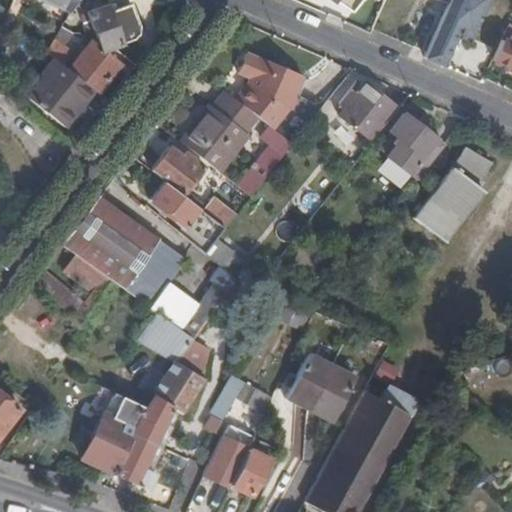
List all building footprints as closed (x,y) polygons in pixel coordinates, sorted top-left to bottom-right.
[(66,19),(73,7),(55,0),(23,0),(24,0),(66,19)] [(334,0),(352,12),(360,0),(334,0)] [(476,26),(482,10),(459,0),(450,0),(445,13),(476,26)] [(91,21),(102,52),(133,41),(139,28),(131,4),(108,13),(106,6),(87,13),(88,15),(82,17),(84,23),(91,21)] [(433,37),(443,13),(429,7),(419,31),(433,37)] [(445,13),(424,59),(442,66),(457,32),(471,38),(476,26),(445,13)] [(72,34),(61,28),(45,53),(55,61),(64,68),(74,55),(63,48),(72,34)] [(511,45),(502,41),(493,60),(511,68),(511,45)] [(92,90),(96,93),(119,65),(102,52),(91,43),(68,71),(92,90)] [(271,128),(273,129),(290,107),(303,76),(258,56),(256,59),(245,54),(237,73),(250,79),(248,85),(236,100),(259,118),(271,128)] [(84,101),(92,90),(68,71),(64,68),(55,61),(27,98),(65,128),(86,102),(84,101)] [(0,85),(0,93),(19,108),(27,98),(4,80),(0,85)] [(369,139),(394,107),(365,84),(354,96),(349,92),(339,104),(344,109),(339,116),(369,139)] [(236,100),(225,93),(213,108),(246,134),(259,118),(236,100)] [(209,105),(180,142),(220,174),(249,137),(246,134),(213,108),(209,105)] [(426,169),(444,146),(405,115),(389,133),(397,139),(393,144),(395,146),(386,157),(407,173),(417,161),(426,169)] [(250,198),(293,145),(273,129),(271,128),(262,139),(270,146),(237,188),(250,198)] [(169,147),(151,170),(182,195),(203,167),(185,153),(182,158),(169,147)] [(482,179),(491,162),(465,148),(455,166),(414,217),(442,240),(488,183),(482,179)] [(416,181),(426,169),(417,161),(407,173),(416,181)] [(190,217),(218,237),(225,229),(202,210),(198,208),(198,209),(163,182),(150,199),(183,226),(190,217)] [(225,229),(236,214),(213,196),(202,210),(225,229)] [(183,257),(98,197),(60,245),(76,257),(104,277),(116,285),(148,309),(166,283),(183,257)] [(0,239),(1,240),(10,228),(0,220),(0,239)] [(244,261),(216,239),(204,255),(232,277),(244,261)] [(104,277),(76,257),(65,273),(92,293),(104,277)] [(33,286),(74,317),(86,302),(45,272),(33,286)] [(87,327),(116,285),(104,277),(92,293),(86,302),(74,317),(87,327)] [(192,341),(226,291),(212,281),(197,304),(179,331),(192,341)] [(248,290),(235,282),(220,302),(232,311),(248,290)] [(152,312),(170,286),(166,283),(148,309),(152,312)] [(197,304),(170,286),(152,312),(156,315),(179,331),(197,304)] [(176,363),(192,341),(179,331),(156,315),(137,341),(176,364),(176,363)] [(332,423),(354,378),(309,355),(286,400),(332,423)] [(36,381),(11,362),(0,375),(0,381),(23,399),(36,381)] [(176,363),(176,364),(154,395),(155,396),(173,407),(183,413),(204,380),(176,363)] [(232,375),(223,390),(234,398),(235,398),(244,383),(232,375)] [(381,402),(364,393),(304,503),(319,511),(359,511),(418,405),(387,389),(381,402)] [(234,398),(223,390),(208,415),(211,417),(205,427),(214,434),(227,411),(234,398)] [(146,408),(111,392),(103,412),(135,427),(137,422),(146,408)] [(0,435),(20,410),(0,394),(0,435)] [(155,396),(146,408),(137,422),(135,427),(132,432),(155,443),(165,422),(173,407),(155,396)] [(235,398),(234,398),(227,411),(237,416),(243,403),(235,398)] [(258,428),(264,415),(243,403),(237,416),(258,428)] [(135,427),(103,412),(80,459),(112,473),(132,432),(135,427)] [(175,427),(165,422),(155,443),(164,448),(175,427)] [(222,483),(230,487),(231,485),(248,448),(253,438),(229,426),(205,474),(222,483)] [(132,432),(112,473),(148,489),(155,476),(153,471),(144,467),(155,443),(132,432)] [(144,467),(153,471),(164,448),(155,443),(144,467)] [(248,448),(231,485),(251,494),(258,478),(265,481),(275,461),(248,448)] [(205,474),(203,477),(220,485),(222,483),(205,474)]
